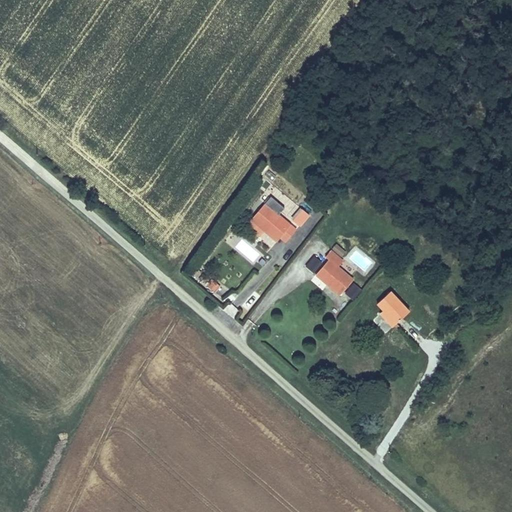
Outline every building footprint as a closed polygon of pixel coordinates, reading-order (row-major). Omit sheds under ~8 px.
[(276,243),(280,239),(286,244),(296,232),(266,205),(254,219),(265,230),(264,231),(276,243)] [(293,223),(299,228),(309,218),(303,211),(293,223)] [(259,237),(264,231),(265,230),(254,219),(247,227),(259,237)] [(241,238),(233,248),(253,263),(260,253),(241,238)] [(316,276),(339,296),(353,281),(338,267),(343,261),(331,251),(325,257),(330,261),(316,276)] [(316,274),(323,260),(312,255),(305,269),(316,274)] [(215,293),(220,286),(211,279),(206,287),(215,293)] [(345,292),(353,300),(362,290),(354,283),(345,292)] [(390,293),(377,304),(385,311),(397,325),(410,312),(390,293)] [(235,319),(241,311),(229,303),(224,312),(235,319)] [(377,304),(374,307),(381,314),(385,311),(377,304)]
